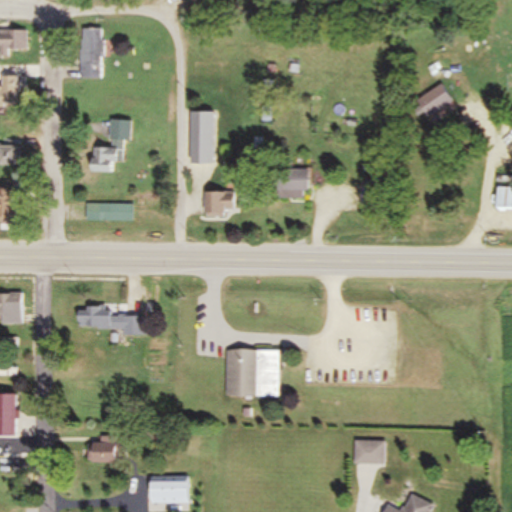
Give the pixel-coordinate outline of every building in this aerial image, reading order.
[(0,56),(26,57),(26,31),(0,30),(0,56)] [(81,79),(103,79),(103,30),(81,30),(81,79)] [(1,87),(0,87),(0,108),(17,108),(17,81),(1,81),(1,87)] [(417,100),(427,117),(453,102),(443,85),(417,100)] [(112,173),(113,162),(126,163),(126,142),(131,142),(132,121),(110,120),(110,148),(102,148),(101,157),(92,157),(92,173),(112,173)] [(19,147),(0,146),(0,165),(19,165),(19,147)] [(275,198),(309,198),(309,169),(275,169),(275,198)] [(364,181),(364,214),(381,214),(381,181),(364,181)] [(511,210),(511,188),(498,188),(498,210),(511,210)] [(15,190),(0,190),(0,220),(15,221),(15,190)] [(235,211),(235,192),(213,191),(213,203),(206,202),(206,216),(226,217),(226,211),(235,211)] [(86,221),(133,221),(133,205),(86,205),(86,221)] [(22,324),(22,294),(0,293),(0,313),(1,314),(1,325),(22,324)] [(111,317),(110,308),(78,308),(79,333),(145,331),(145,316),(111,317)] [(227,397),(280,397),(280,351),(227,351),(227,397)] [(125,464),(125,437),(101,437),(101,444),(93,444),(93,464),(125,464)] [(355,465),(385,465),(385,442),(355,442),(355,465)] [(188,511),(188,477),(152,477),(152,506),(157,506),(157,511),(188,511)] [(429,511),(432,505),(410,496),(403,511),(399,511),(387,507),(384,511),(429,511)]
